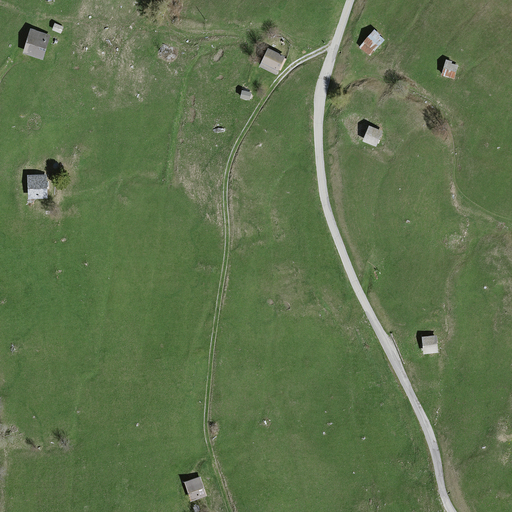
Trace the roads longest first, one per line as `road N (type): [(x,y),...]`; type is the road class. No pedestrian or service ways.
road 1 (unclassified): [(350,0),(320,94),(324,201),(429,436),(451,511)]
road 2 (track): [(230,511),(205,427),(226,255),(226,174),(270,89),(296,62),(333,49)]
